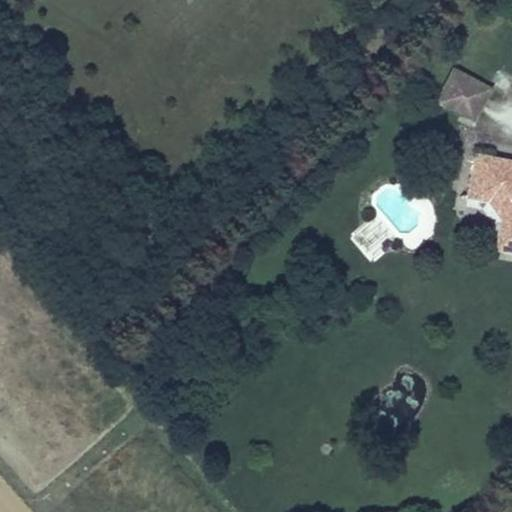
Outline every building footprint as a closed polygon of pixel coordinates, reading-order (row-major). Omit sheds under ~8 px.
[(474,119),(492,85),(453,63),(434,98),(474,119)] [(414,161),(420,149),(401,140),(395,151),(414,161)] [(511,175),(487,171),(491,151),(474,148),(466,191),(488,195),(484,211),(502,215),(496,246),(511,249),(511,175)] [(511,175),(511,154),(491,151),(487,171),(511,175)] [(349,235),(370,262),(394,244),(373,217),(349,235)]
